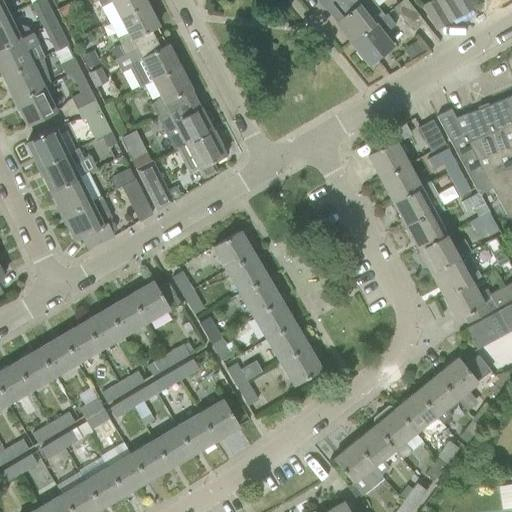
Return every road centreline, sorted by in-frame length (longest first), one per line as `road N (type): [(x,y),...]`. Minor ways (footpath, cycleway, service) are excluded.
road 1 (residential): [(181,511),(287,440),(400,347),(399,299),(314,142)]
road 2 (residential): [(57,291),(265,169)]
road 3 (residential): [(314,142),(511,27)]
road 4 (residential): [(181,0),(265,169)]
road 5 (residential): [(57,291),(0,172)]
